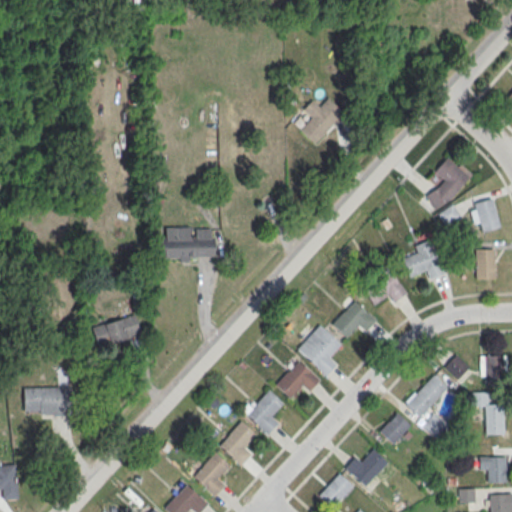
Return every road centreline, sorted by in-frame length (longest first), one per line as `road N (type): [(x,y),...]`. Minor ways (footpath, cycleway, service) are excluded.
road 1 (track): [(511,20),(62,511)]
road 2 (residential): [(511,312),(436,322),(405,342),(250,511)]
